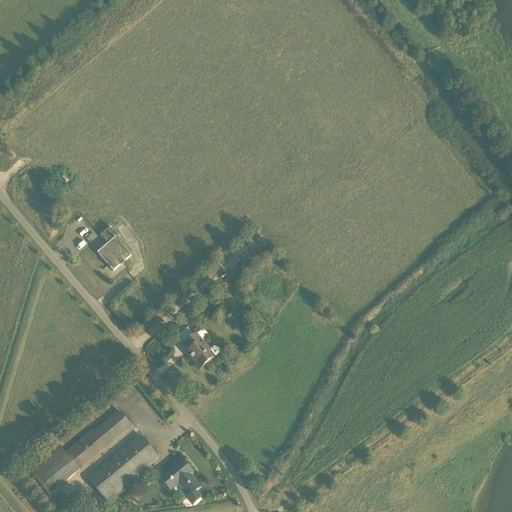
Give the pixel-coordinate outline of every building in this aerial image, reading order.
[(131,256),(116,238),(108,244),(97,254),(110,268),(109,268),(111,270),(113,272),(131,256)] [(211,351),(197,334),(185,344),(190,351),(186,354),(200,370),(213,358),(209,353),(211,351)] [(49,496),(132,426),(119,411),(94,432),(93,430),(65,453),(59,446),(28,471),(49,496)] [(87,479),(106,502),(115,495),(159,458),(140,435),(87,479)] [(200,488),(189,475),(192,472),(183,462),(161,480),(170,491),(178,484),(190,497),(187,500),(192,506),(202,498),(196,491),(200,488)]
